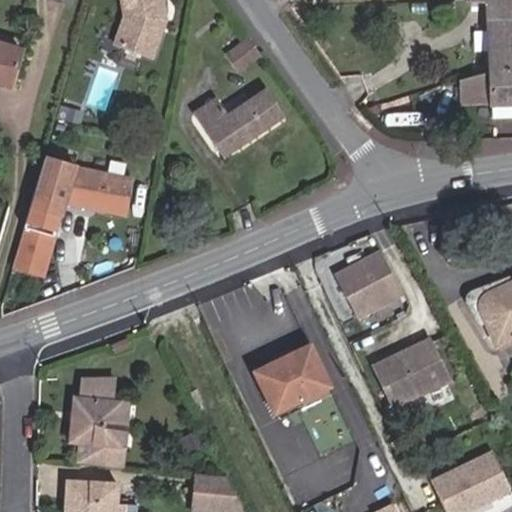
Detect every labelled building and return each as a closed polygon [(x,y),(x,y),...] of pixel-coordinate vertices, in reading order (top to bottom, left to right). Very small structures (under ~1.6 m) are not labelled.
[(152,59),(166,20),(162,0),(119,0),(123,17),(113,45),(152,59)] [(511,72),(511,0),(469,0),(469,2),(486,2),(489,73),(511,72)] [(239,71),(259,56),(248,39),(227,55),(239,71)] [(0,84),(10,87),(20,50),(0,44),(0,84)] [(511,72),(489,73),(460,81),(460,105),(492,104),(492,106),(511,104),(511,72)] [(223,160),(285,117),(265,88),(225,115),(215,99),(193,114),(223,160)] [(511,115),(511,104),(492,106),(492,116),(511,115)] [(125,216),(131,179),(63,165),(63,168),(57,196),(56,202),(125,216)] [(57,196),(63,168),(53,166),(47,194),(57,196)] [(52,275),(56,221),(20,218),(16,273),(52,275)] [(402,294),(380,253),(334,277),(356,318),(402,294)] [(511,282),(488,294),(485,296),(481,300),(479,307),(480,313),(495,344),(509,337),(511,342),(511,282)] [(511,344),(511,342),(509,337),(495,344),(498,351),(511,344)] [(129,348),(125,338),(111,344),(115,353),(129,348)] [(458,374),(440,338),(430,343),(447,380),(458,374)] [(430,343),(428,340),(388,359),(391,365),(376,372),(392,406),(447,380),(430,343)] [(328,387),(309,347),(255,373),(274,413),(276,412),(280,420),(301,410),(297,402),(327,388),(328,387)] [(376,372),(391,365),(388,359),(373,367),(376,372)] [(119,448),(121,427),(118,427),(120,402),(112,401),(114,378),(81,380),(80,398),(78,398),(77,409),(83,410),(81,424),(76,424),(70,423),(68,442),(79,443),(77,463),(122,467),(125,448),(119,448)] [(301,410),(330,395),(327,388),(297,402),(301,410)] [(125,448),(129,403),(120,402),(118,427),(121,427),(119,448),(125,448)] [(201,445),(194,432),(181,438),(187,452),(201,445)] [(465,511),(510,490),(492,452),(430,482),(445,511),(465,511)] [(243,511),(225,477),(196,474),(194,493),(208,495),(206,511),(243,511)] [(134,511),(135,504),(115,504),(116,484),(65,481),(64,500),(70,501),(75,501),(74,511),(134,511)] [(206,511),(208,495),(194,493),(192,511),(206,511)]
